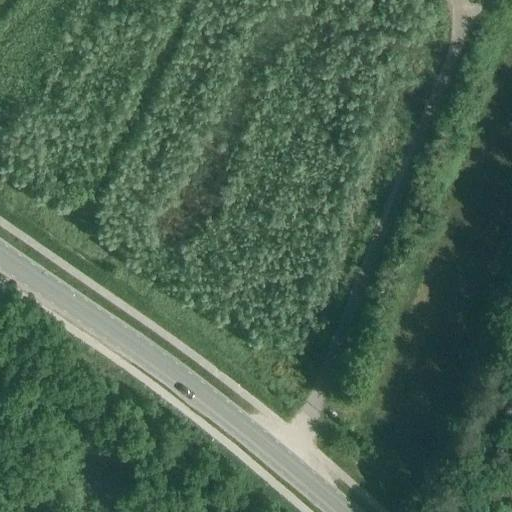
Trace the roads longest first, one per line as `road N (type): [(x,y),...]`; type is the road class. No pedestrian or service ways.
road 1 (unclassified): [(290,466),(463,24)]
road 2 (secondary): [(290,466),(0,252)]
